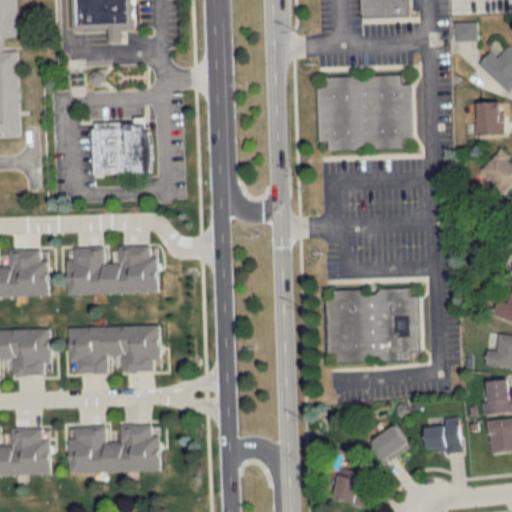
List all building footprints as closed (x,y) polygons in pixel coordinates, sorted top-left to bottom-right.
[(0,0),(0,136),(21,136),(19,51),(4,51),(3,37),(18,37),(16,0),(0,0)] [(110,26),(110,40),(124,39),(123,26),(136,25),(135,0),(74,0),(75,27),(110,26)] [(413,0),(359,0),(360,1),(363,0),(364,22),(414,21),(413,0)] [(457,22),(457,40),(479,40),(479,22),(457,22)] [(494,51),(482,64),(511,90),(511,89),(511,45),(500,57),(494,51)] [(321,86),(322,140),(331,139),(331,149),(407,147),(407,137),(416,136),(415,82),(405,83),(405,74),(330,76),(330,85),(321,86)] [(482,101),(482,122),(478,122),(478,134),(507,134),(507,101),(482,101)] [(99,173),(150,171),(149,147),(140,147),(141,154),(127,155),(127,165),(120,165),(119,146),(98,147),(99,173)] [(483,170),(496,182),(490,188),(501,198),(511,186),(511,154),(505,148),(483,170)] [(70,293),(160,292),(160,246),(121,246),(121,262),(108,262),(108,248),(69,249),(70,293)] [(0,296),(51,295),(50,250),(11,250),(12,266),(0,266),(0,296)] [(330,353),(339,352),(339,362),(372,361),(372,360),(416,359),(416,350),(424,350),(422,295),(414,295),(413,289),(337,290),(338,298),(329,299),(330,353)] [(511,299),(511,302),(503,299),(498,314),(511,319),(511,299)] [(125,371),(163,370),(162,325),(72,326),(73,372),(112,371),(111,355),(125,354),(125,371)] [(0,328),(0,376),(5,376),(4,361),(12,361),(12,375),(54,374),(54,328),(0,328)] [(493,402),(485,402),(486,413),(511,411),(511,378),(492,379),(493,402)] [(429,426),(431,451),(466,449),(464,416),(449,417),(449,425),(429,426)] [(511,418),(492,419),(494,450),(511,449),(511,418)] [(162,470),(161,423),(123,424),(123,441),(109,441),(109,425),(77,426),(77,437),(71,437),(72,472),(162,470)] [(378,440),(392,460),(414,444),(400,424),(378,440)] [(0,475),(53,474),(52,427),(14,428),(14,445),(0,445),(0,475)] [(373,492),(362,489),(366,473),(344,468),(337,499),(370,507),(373,492)]
